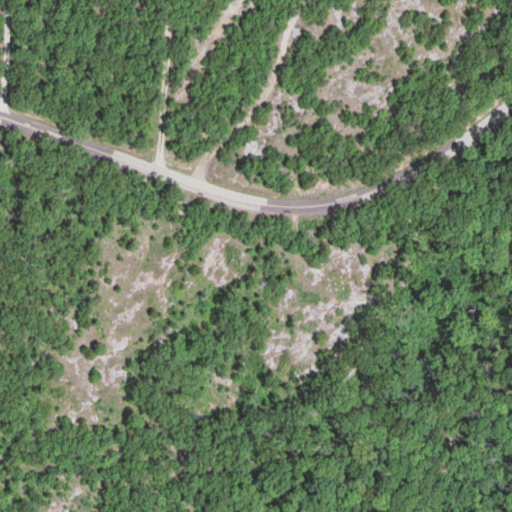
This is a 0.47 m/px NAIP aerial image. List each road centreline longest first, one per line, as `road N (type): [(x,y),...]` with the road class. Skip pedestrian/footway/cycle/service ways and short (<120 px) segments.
road 1 (residential): [(0,118),(207,187),(293,203),(358,198),(399,184),(477,133),(511,94)]
road 2 (residential): [(159,171),(167,0)]
